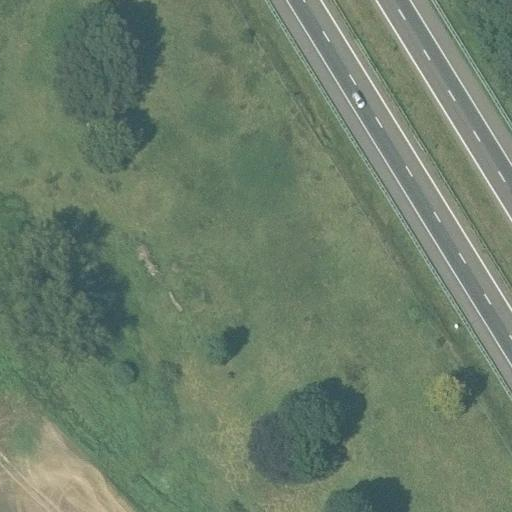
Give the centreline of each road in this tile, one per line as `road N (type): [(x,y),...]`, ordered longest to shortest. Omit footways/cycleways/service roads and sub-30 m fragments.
road 1 (motorway): [(301,0),(511,344)]
road 2 (motorway): [(511,179),(401,0)]
